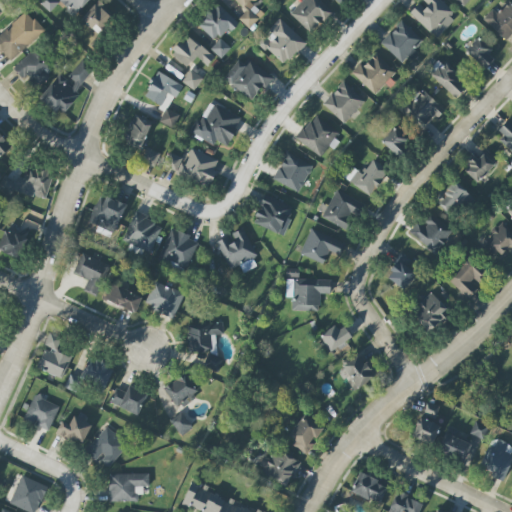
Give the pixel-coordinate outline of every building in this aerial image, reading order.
[(53,0),(52,1),(50,0),(40,0),(39,2),(50,13),(60,2),(75,16),(89,0),(53,0)] [(98,34),(113,17),(108,12),(112,7),(104,0),(98,0),(81,19),(98,34)] [(333,12),(320,0),(302,0),(290,14),(312,35),(333,12)] [(409,14),(437,38),(457,16),(438,0),(422,0),(420,2),(409,14)] [(511,33),(511,4),(507,0),(497,12),(493,8),(483,19),(506,40),(511,33)] [(197,25),(217,43),(236,21),(217,4),(197,25)] [(0,35),(0,51),(10,62),(44,30),(26,11),(0,35)] [(284,66),(306,43),(281,19),(259,42),(284,66)] [(381,45),(406,66),(417,53),(415,51),(424,40),(401,21),(381,45)] [(214,58),(188,34),(170,52),(187,68),(197,57),(207,66),(214,58)] [(482,67),(495,52),(478,37),(464,52),(482,67)] [(211,49),(222,58),(231,48),(220,38),(211,49)] [(54,72),(35,49),(14,67),(34,90),(54,72)] [(364,66),(360,63),(351,73),(375,95),(396,72),(376,53),(364,66)] [(60,74),(40,98),(59,114),(98,68),(85,57),(66,79),(60,74)] [(224,84),(255,98),(259,88),(267,92),(275,74),(236,57),(224,84)] [(428,76),(457,98),(468,83),(440,61),(428,76)] [(182,82),(194,91),(203,78),(190,70),(182,82)] [(181,83),(156,73),(145,98),(170,109),(181,83)] [(365,101),(344,81),(323,104),(344,124),(365,101)] [(400,112),(421,132),(443,109),(421,89),(400,112)] [(189,134),(214,145),(216,141),(228,146),(241,117),(209,103),(200,122),(195,120),(189,134)] [(173,128),(179,115),(165,109),(160,122),(173,128)] [(140,150),(152,121),(135,114),(123,143),(140,150)] [(296,140),(323,158),(340,134),(313,115),(296,140)] [(511,149),(511,125),(507,121),(495,134),(511,149)] [(398,157),(411,143),(394,127),(381,141),(398,157)] [(0,157),(11,147),(0,134),(0,157)] [(156,167),(160,153),(146,148),(142,162),(156,167)] [(211,186),(219,159),(190,150),(186,164),(181,163),(177,175),(211,186)] [(463,170),(478,183),(495,164),(481,151),(463,170)] [(313,166),(287,152),(272,179),(299,193),(313,166)] [(177,171),(182,158),(169,153),(164,167),(177,171)] [(370,197),(389,172),(373,159),(362,174),(351,166),(343,176),(370,197)] [(24,179),(18,177),(13,190),(45,201),(54,173),(29,164),(24,179)] [(0,184),(0,189),(9,194),(16,183),(5,176),(0,184)] [(434,201),(452,217),(471,195),(453,180),(434,201)] [(322,217),(348,232),(363,204),(336,190),(322,217)] [(118,232),(124,202),(97,196),(90,226),(118,232)] [(253,225),(284,235),(294,207),(263,196),(253,225)] [(436,253),(453,231),(426,211),(409,233),(436,253)] [(123,240),(151,253),(163,225),(135,213),(123,240)] [(483,244),(498,258),(507,249),(510,252),(511,249),(511,234),(501,224),(483,244)] [(31,229),(21,225),(17,235),(5,230),(0,241),(0,250),(19,259),(31,229)] [(260,265),(243,228),(229,235),(230,236),(217,242),(229,269),(239,264),(243,273),(260,265)] [(158,258),(186,271),(200,242),(172,229),(158,258)] [(300,256),(324,264),(328,252),(339,256),(344,242),(310,229),(300,256)] [(84,291),(97,296),(109,264),(81,253),(73,274),(88,280),(84,291)] [(414,261),(400,253),(386,278),(406,290),(417,271),(410,267),(414,261)] [(446,277),(467,299),(478,288),(474,285),(488,271),(471,253),(446,277)] [(330,280),(286,280),(286,298),(292,298),(292,311),(320,312),(320,294),(330,294),(330,280)] [(175,317),(184,293),(154,282),(145,306),(175,317)] [(136,313),(142,295),(108,283),(102,301),(136,313)] [(449,312),(431,293),(410,312),(428,331),(449,312)] [(223,322),(190,324),(188,329),(189,350),(204,355),(204,367),(219,372),(223,359),(215,355),(216,352),(215,335),(223,334),(223,322)] [(352,338),(342,323),(320,337),(330,352),(352,338)] [(57,350),(62,338),(50,333),(44,345),(57,350)] [(70,356),(44,349),(38,371),(64,378),(70,356)] [(352,391),(375,378),(365,362),(362,364),(358,357),(339,369),(352,391)] [(107,388),(115,368),(89,358),(81,379),(70,375),(65,388),(79,393),(84,379),(107,388)] [(199,395),(187,374),(164,387),(176,408),(199,395)] [(138,415),(147,394),(129,386),(126,393),(116,388),(109,403),(138,415)] [(35,394),(23,420),(48,432),(60,406),(35,394)] [(423,413),(436,417),(440,406),(427,402),(423,413)] [(170,421),(181,436),(193,428),(182,412),(170,421)] [(287,439),(307,453),(323,428),(304,415),(287,439)] [(62,421),(56,433),(82,445),(91,424),(73,416),(69,424),(62,421)] [(411,437),(432,445),(439,426),(419,418),(411,437)] [(485,438),(489,427),(475,422),(471,433),(485,438)] [(99,459),(110,467),(128,444),(106,426),(85,453),(97,462),(99,459)] [(463,463),(471,445),(445,432),(436,450),(463,463)] [(479,471),(504,480),(511,458),(511,455),(511,452),(511,445),(491,438),(479,471)] [(257,477),(290,486),(298,458),(271,451),(269,457),(263,456),(257,477)] [(388,486),(359,473),(351,493),(379,505),(388,486)] [(109,502),(141,501),(140,487),(149,487),(149,474),(109,474),(109,502)] [(9,504),(28,511),(36,511),(47,487),(21,475),(9,504)] [(193,511),(261,511),(256,510),(256,511),(229,500),(229,499),(190,484),(181,507),(193,511)] [(417,511),(421,501),(395,492),(388,511),(417,511)]
